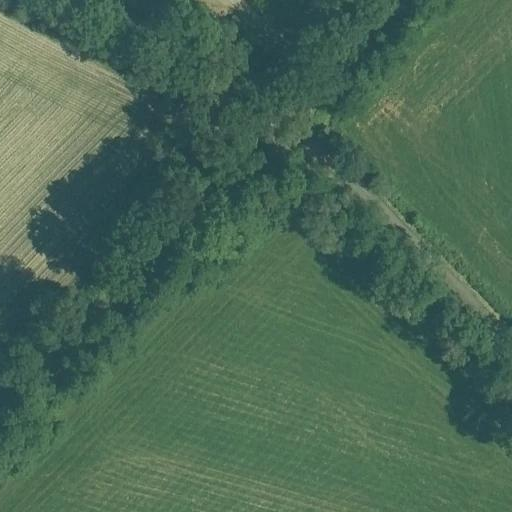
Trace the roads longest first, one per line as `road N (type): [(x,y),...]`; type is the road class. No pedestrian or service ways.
road 1 (residential): [(295,136),(0,438)]
road 2 (residential): [(511,355),(295,136)]
road 3 (residential): [(295,136),(406,0)]
